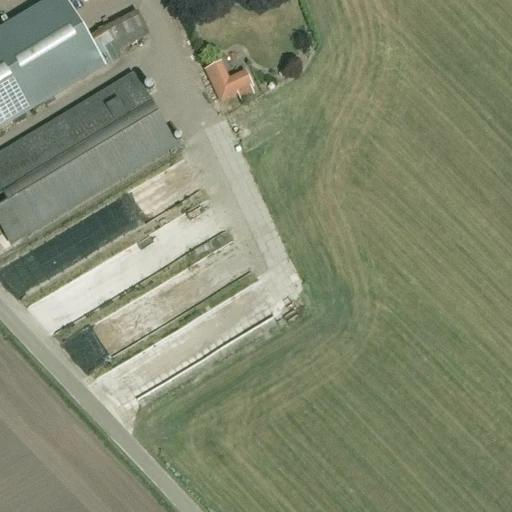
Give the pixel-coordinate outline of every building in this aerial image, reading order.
[(0,130),(101,74),(100,72),(122,58),(119,54),(149,35),(140,17),(87,49),(60,2),(0,35),(0,130)] [(204,72),(220,105),(238,97),(241,103),(255,97),(252,91),(254,90),(246,73),(229,81),(221,64),(204,72)] [(29,237),(177,146),(133,76),(0,158),(0,231),(11,248),(29,237)] [(148,176),(166,202),(188,185),(170,160),(148,176)] [(40,274),(104,246),(93,222),(58,238),(57,235),(32,247),(36,257),(33,258),(40,274)] [(193,258),(226,238),(220,228),(188,248),(193,258)] [(110,263),(90,267),(94,293),(114,290),(110,263)] [(51,295),(31,306),(47,333),(67,322),(51,295)]
